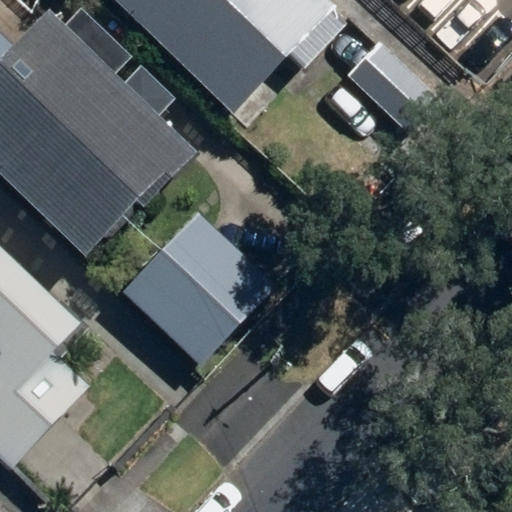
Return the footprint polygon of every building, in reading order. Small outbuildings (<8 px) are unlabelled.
[(0,0),(0,153),(97,252),(200,150),(171,121),(191,101),(97,6),(77,25),(52,0),(48,0),(28,20),(7,0),(0,0)] [(134,0),(243,114),(302,57),(314,70),(363,23),(340,0),(134,0)] [(389,42),(355,73),(414,137),(448,106),(389,42)] [(289,290),(214,210),(133,285),(207,366),(289,290)] [(0,223),(0,452),(16,468),(102,378),(70,347),(99,317),(0,223)]
